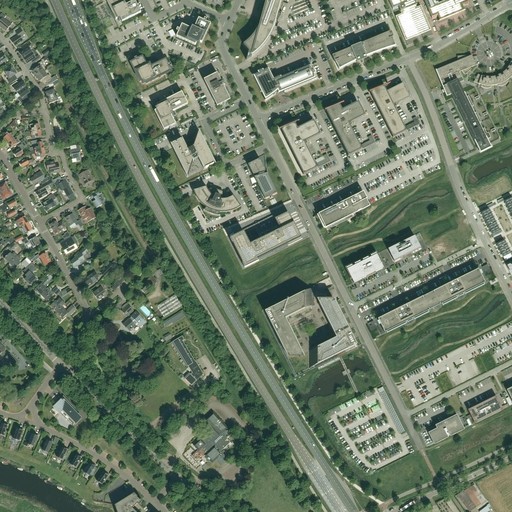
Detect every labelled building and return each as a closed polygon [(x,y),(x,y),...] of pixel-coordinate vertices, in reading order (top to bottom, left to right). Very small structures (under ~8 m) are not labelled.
[(141,13),(135,1),(128,4),(125,0),(122,2),(120,0),(107,0),(106,1),(116,20),(117,19),(119,21),(121,20),(122,22),(141,13)] [(277,15),(281,0),(265,0),(265,2),(263,3),(262,5),(261,6),(260,8),(263,9),(260,22),(259,25),(258,26),(257,29),(256,31),(253,34),(252,36),(250,38),(249,39),(248,40),(245,43),(243,45),(248,52),(246,60),(248,59),(252,57),(255,54),(257,53),(258,51),(260,50),(261,48),(263,47),(264,45),(265,44),(266,42),(268,40),(269,38),(270,36),(271,35),(272,33),(273,31),(274,26),(276,20),(278,19),(279,17),(280,16),(277,15)] [(388,0),(393,10),(399,8),(400,11),(400,12),(401,14),(395,17),(405,41),(431,30),(421,6),(416,8),(415,6),(417,5),(416,5),(414,0),(423,0),(432,20),(432,19),(438,17),(439,21),(464,11),(463,7),(468,4),(466,0),(388,0)] [(11,25),(4,19),(6,16),(2,13),(0,15),(0,20),(0,21),(0,26),(1,27),(6,31),(11,25)] [(202,43),(210,24),(198,18),(195,26),(191,24),(189,28),(182,25),(176,37),(195,45),(196,44),(199,45),(200,42),(202,43)] [(23,41),(21,38),(21,37),(25,35),(21,29),(16,33),(18,36),(11,41),(15,47),(23,41)] [(431,30),(421,34),(423,39),(433,35),(431,30)] [(384,50),(395,46),(392,38),(393,37),(391,32),(357,46),(356,43),(352,44),(353,47),(332,56),(334,62),(335,61),(339,69),(349,64),(359,59),(360,62),(363,61),(362,58),(384,50)] [(415,37),(405,41),(407,46),(417,42),(415,37)] [(23,59),(35,51),(29,43),(22,48),(24,51),(20,54),(23,59)] [(40,59),(37,54),(35,51),(23,59),(27,64),(31,61),(33,64),(40,59)] [(436,70),(435,70),(439,80),(459,72),(462,71),(465,75),(471,69),(470,68),(476,65),(474,61),(475,61),(475,60),(474,59),(473,59),(472,55),(466,58),(466,56),(457,56),(457,59),(458,61),(436,70)] [(146,84),(172,72),(166,60),(152,67),(150,62),(146,64),(142,57),(130,63),(140,82),(142,81),(143,84),(145,82),(146,84)] [(46,70),(42,61),(34,67),(35,69),(32,72),(34,74),(33,75),(35,77),(44,71),(46,70)] [(511,62),(510,64),(509,66),(507,68),(506,70),(504,72),(502,73),(500,74),(498,76),(496,76),(495,76),(493,77),(491,77),(488,77),(486,77),(484,77),(481,76),(478,74),(474,82),(478,84),(481,85),(481,86),(482,87),(483,87),(483,88),(484,88),(485,88),(486,89),(487,89),(488,88),(489,88),(490,88),(491,88),(491,87),(491,86),(495,85),(498,85),(498,86),(499,86),(500,86),(501,86),(502,86),(503,86),(504,85),(505,85),(505,84),(506,84),(507,83),(507,82),(508,81),(507,80),(509,78),(511,76),(511,62)] [(284,92),(317,79),(311,65),(277,79),(276,77),(272,79),(268,69),(269,69),(268,68),(252,75),(252,76),(254,75),(266,100),(265,100),(265,101),(269,98),(271,97),(273,95),(275,93),(277,92),(278,92),(278,93),(283,91),(284,92)] [(17,80),(14,76),(17,74),(11,66),(4,71),(9,79),(7,80),(10,85),(17,80)] [(52,79),(49,75),(47,76),(44,71),(35,77),(37,80),(38,79),(39,82),(41,80),(44,84),(52,79)] [(459,72),(439,80),(443,90),(446,97),(451,95),(478,149),(480,153),(491,148),(489,144),(487,140),(491,138),(488,133),(487,133),(484,128),(482,130),(479,123),(481,122),(476,112),(474,113),(471,107),(473,106),(468,96),(466,97),(459,83),(464,81),(459,72)] [(230,100),(223,86),(223,87),(223,86),(224,86),(224,85),(223,83),(222,83),(221,83),(220,81),(217,73),(203,80),(217,107),(230,100)] [(17,94),(18,93),(26,87),(23,82),(19,85),(17,82),(11,86),(13,89),(14,89),(17,94)] [(406,131),(393,105),(395,104),(396,104),(409,97),(402,83),(390,90),(389,90),(389,89),(386,90),(387,91),(386,92),(384,87),(385,86),(384,86),(369,92),(369,93),(370,92),(373,98),(392,138),(406,131)] [(57,96),(58,96),(58,95),(58,94),(57,94),(57,93),(56,93),(56,94),(54,89),(55,89),(54,86),(49,88),(50,91),(46,92),(45,93),(47,97),(46,97),(47,100),(48,100),(49,104),(58,101),(57,96)] [(28,98),(26,96),(30,93),(26,87),(18,93),(20,97),(18,98),(22,104),(28,98)] [(176,115),(174,111),(188,104),(182,92),(156,105),(157,107),(155,108),(156,110),(154,111),(164,130),(175,124),(172,117),(176,115)] [(361,149),(349,124),(351,122),(351,123),(365,116),(358,102),(345,108),(345,109),(344,107),(342,108),(342,110),(339,105),(340,105),(340,104),(324,111),(325,111),(348,156),(361,149)] [(446,104),(451,114),(456,112),(451,102),(446,104)] [(317,168),(304,142),(320,134),(313,121),(300,127),(299,126),(297,127),(298,128),(297,129),(295,124),(295,123),(280,129),(280,130),(281,129),(303,175),(317,168)] [(40,130),(39,128),(40,127),(39,125),(39,124),(34,125),(34,124),(30,125),(30,129),(29,129),(30,133),(40,130)] [(41,135),(41,133),(40,133),(40,130),(30,133),(25,133),(26,133),(22,134),(24,137),(28,136),(32,135),(32,139),(36,138),(41,137),(41,136),(41,135)] [(182,139),(171,145),(173,149),(187,178),(193,161),(198,158),(204,169),(215,163),(204,142),(199,130),(198,130),(198,131),(193,147),(188,150),(182,139)] [(13,139),(12,136),(14,135),(11,132),(10,134),(10,133),(4,138),(4,139),(6,143),(6,142),(7,143),(13,139)] [(364,153),(376,149),(372,137),(368,138),(370,144),(361,146),(364,153)] [(10,148),(19,142),(17,139),(15,141),(13,139),(7,143),(7,144),(9,147),(10,147),(10,148)] [(43,146),(43,145),(43,143),(42,143),(42,142),(38,143),(37,140),(31,142),(31,145),(34,144),(34,147),(29,148),(30,151),(31,151),(43,148),(43,146)] [(81,160),(79,152),(80,152),(79,145),(76,146),(77,149),(69,151),(70,155),(72,155),(73,159),(76,159),(76,161),(81,160)] [(45,153),(45,151),(44,151),(43,148),(31,151),(32,155),(35,154),(36,156),(40,155),(41,158),(45,157),(45,154),(45,153)] [(24,154),(20,149),(13,153),(17,158),(21,155),(21,156),(24,154)] [(318,167),(330,161),(327,154),(323,156),(325,159),(316,164),(318,167)] [(33,162),(32,160),(31,160),(30,160),(28,161),(27,159),(24,161),(22,158),(18,160),(20,163),(19,163),(22,168),(25,166),(26,167),(33,163),(33,162)] [(276,193),(268,177),(267,170),(265,171),(259,159),(248,165),(254,178),(250,179),(252,185),(256,182),(265,199),(270,197),(270,198),(272,197),(272,196),(276,193)] [(60,172),(58,164),(53,165),(52,162),(46,163),(48,170),(50,170),(51,174),(60,172)] [(93,181),(88,171),(91,169),(89,166),(85,168),(86,171),(79,175),(82,182),(84,186),(88,184),(88,183),(93,181)] [(44,179),(40,172),(34,176),(34,177),(30,179),(34,185),(40,182),(42,185),(50,180),(49,178),(48,179),(47,177),(44,179)] [(61,183),(60,180),(54,183),(58,190),(60,188),(61,191),(63,190),(67,197),(73,194),(66,180),(61,183)] [(5,183),(0,186),(0,193),(9,189),(5,183)] [(48,194),(46,190),(49,189),(46,183),(40,186),(37,189),(38,192),(36,193),(39,199),(48,194)] [(240,207),(236,200),(235,200),(232,196),(230,198),(230,197),(227,198),(225,199),(222,199),(222,192),(221,191),(221,190),(221,189),(221,188),(220,188),(219,188),(219,189),(218,189),(218,190),(217,190),(212,196),(210,194),(208,192),(207,189),(206,187),(201,188),(193,190),(195,194),(196,197),(198,200),(201,203),(203,206),(206,207),(204,211),(208,213),(211,214),(215,215),(219,216),(220,212),(223,212),(227,212),(230,211),(234,210),(237,209),(240,207)] [(12,195),(9,189),(0,193),(0,194),(1,197),(0,198),(2,200),(12,195)] [(91,199),(94,198),(96,201),(93,202),(96,208),(102,205),(101,203),(102,203),(103,203),(103,202),(104,202),(104,201),(104,200),(102,197),(101,194),(100,194),(99,191),(90,196),(91,199)] [(318,214),(325,228),(360,211),(369,206),(367,200),(363,192),(353,197),(318,214)] [(55,206),(53,202),(54,202),(54,201),(56,199),(53,195),(48,198),(49,200),(42,204),(46,211),(55,206)] [(11,210),(10,209),(17,205),(15,200),(7,204),(4,206),(4,205),(3,206),(6,212),(11,210)] [(96,218),(92,211),(89,212),(86,207),(78,211),(84,220),(87,218),(89,221),(96,218)] [(301,238),(288,213),(274,219),(280,230),(251,244),(250,245),(243,232),(230,238),(244,267),(287,245),(301,238)] [(77,222),(73,214),(72,215),(71,214),(69,215),(70,216),(66,218),(70,226),(75,223),(76,226),(78,225),(80,228),(83,226),(80,220),(77,222)] [(29,224),(25,217),(20,220),(17,221),(18,224),(18,225),(19,228),(21,227),(21,228),(29,224)] [(61,230),(66,227),(62,222),(58,224),(56,221),(50,225),(55,234),(62,231),(61,230)] [(32,231),(29,224),(21,228),(25,235),(32,231)] [(78,249),(75,245),(78,243),(74,236),(72,238),(71,237),(60,243),(66,255),(78,249)] [(420,248),(414,236),(388,250),(394,261),(402,258),(401,257),(403,256),(403,257),(404,257),(404,256),(410,253),(410,254),(411,253),(412,252),(420,248)] [(40,244),(36,237),(29,241),(33,248),(40,244)] [(8,242),(10,244),(13,241),(11,238),(9,239),(8,239),(4,242),(2,240),(0,242),(0,247),(1,248),(5,244),(6,244),(8,242)] [(11,252),(17,247),(16,246),(18,245),(13,241),(10,244),(7,247),(11,252)] [(86,254),(83,250),(83,249),(83,248),(79,253),(78,252),(74,257),(74,256),(75,257),(71,262),(75,267),(80,265),(79,263),(85,261),(84,261),(82,257),(86,254)] [(10,264),(18,256),(14,252),(12,255),(10,253),(7,257),(6,256),(5,257),(6,257),(4,259),(5,259),(10,264),(9,264),(10,264)] [(383,268),(376,255),(376,253),(370,256),(371,258),(368,259),(368,257),(362,260),(363,262),(360,263),(359,261),(354,264),(355,266),(352,267),(351,265),(346,268),(347,270),(353,283),(383,268)] [(50,262),(46,254),(40,257),(45,265),(50,262)] [(17,267),(21,264),(19,262),(21,260),(18,256),(10,264),(15,269),(16,268),(16,269),(17,268),(17,267)] [(111,270),(114,267),(117,263),(114,260),(111,264),(107,267),(111,270)] [(32,263),(28,267),(31,270),(31,271),(25,276),(27,278),(25,280),(31,286),(31,285),(37,280),(31,274),(33,272),(37,271),(36,267),(32,263)] [(166,273),(163,268),(158,271),(161,276),(166,273)] [(433,292),(422,297),(427,307),(429,310),(440,305),(456,297),(457,297),(457,296),(456,296),(456,295),(462,292),(462,293),(462,294),(464,293),(484,283),(483,279),(478,269),(433,291),(433,292)] [(96,281),(95,280),(98,278),(95,273),(84,280),(87,285),(90,283),(91,285),(96,281)] [(152,286),(156,282),(151,277),(147,281),(147,282),(146,282),(140,288),(141,289),(141,290),(143,291),(144,291),(145,292),(151,287),(152,286)] [(48,289),(45,285),(50,280),(48,278),(41,284),(41,285),(36,290),(36,289),(36,290),(38,292),(38,293),(40,296),(41,295),(48,289)] [(61,292),(57,287),(52,291),(57,296),(61,292)] [(106,295),(106,294),(105,292),(101,288),(99,289),(97,292),(96,291),(93,293),(98,301),(99,300),(99,301),(101,300),(101,299),(102,298),(104,297),(106,295)] [(294,297),(264,312),(283,350),(287,358),(304,358),(301,350),(285,319),(312,305),(312,301),(312,288),(304,292),(294,297)] [(53,296),(54,294),(48,289),(41,295),(41,296),(43,299),(44,298),(47,301),(52,295),(53,296)] [(182,306),(175,295),(157,306),(164,317),(182,306)] [(422,297),(377,319),(378,321),(380,324),(382,329),(384,333),(405,322),(406,322),(406,321),(406,320),(411,318),(412,318),(411,318),(412,319),(413,319),(413,318),(429,310),(427,307),(422,297)] [(56,301),(50,306),(57,312),(62,307),(64,305),(65,304),(63,302),(60,299),(58,301),(57,302),(56,301)] [(309,351),(309,369),(338,354),(356,345),(334,299),(316,299),(320,307),(336,338),(309,351)] [(127,317),(133,311),(128,305),(121,311),(127,317)] [(62,307),(57,312),(63,319),(68,314),(70,316),(76,310),(72,306),(66,311),(62,307)] [(146,322),(136,312),(131,317),(132,317),(130,319),(129,318),(123,324),(130,331),(136,325),(135,325),(137,323),(141,327),(146,322)] [(190,374),(185,379),(192,386),(197,380),(196,379),(203,372),(196,361),(195,361),(194,360),(183,341),(184,340),(182,336),(172,342),(187,366),(187,367),(188,366),(189,369),(192,373),(191,374),(190,374)] [(9,353),(4,358),(5,358),(3,360),(5,363),(7,361),(13,367),(18,362),(9,353)] [(404,432),(382,387),(378,390),(392,418),(400,434),(404,432)] [(502,409),(496,396),(492,398),(492,397),(487,400),(473,408),(473,407),(468,409),(474,423),(502,409)] [(82,419),(72,409),(74,407),(68,400),(66,402),(62,399),(49,412),(57,420),(55,417),(60,412),(74,427),(82,419)] [(200,439),(193,446),(199,452),(201,449),(206,454),(205,456),(206,458),(206,460),(208,462),(210,461),(212,463),(216,460),(221,466),(230,458),(223,450),(230,443),(227,439),(231,435),(228,432),(229,430),(213,412),(204,421),(209,426),(202,437),(200,439)] [(433,443),(463,428),(457,415),(435,425),(436,429),(428,433),(433,443)] [(19,441),(23,430),(17,428),(13,439),(19,441)] [(39,435),(33,433),(28,444),(34,447),(39,435)] [(43,440),(40,447),(43,448),(42,450),(48,453),(53,442),(47,439),(46,442),(43,440)] [(246,442),(244,445),(249,450),(251,447),(254,445),(249,439),(246,442)] [(62,460),(68,449),(62,446),(62,447),(58,446),(53,455),(57,457),(62,460)] [(76,468),(82,457),(76,454),(74,459),(72,461),(70,465),(76,468)] [(81,471),(84,473),(89,476),(96,466),(91,462),(87,468),(85,466),(81,471)] [(102,485),(109,475),(104,471),(97,481),(102,485)] [(469,511),(486,500),(474,485),(464,491),(463,490),(457,495),(469,511)] [(147,511),(146,511),(139,504),(142,501),(134,493),(114,505),(116,511),(147,511)]
